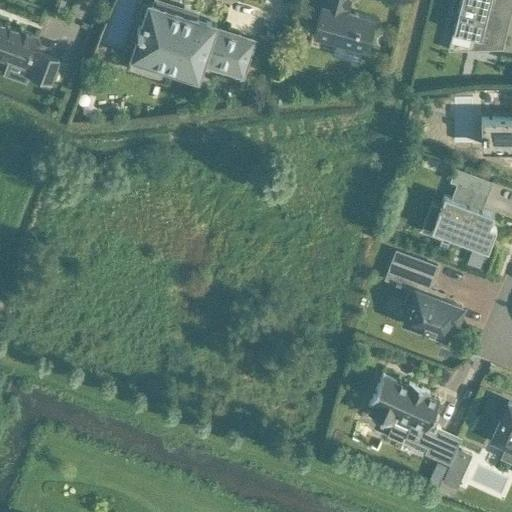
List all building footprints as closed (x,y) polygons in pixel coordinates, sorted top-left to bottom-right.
[(321,3),(313,33),(331,38),(331,37),(336,39),(332,55),(359,62),(364,46),(367,47),(375,18),(347,10),(349,0),(322,0),(322,3),(321,3)] [(511,7),(511,0),(460,0),(453,30),(479,37),(476,48),(502,48),(511,7)] [(214,23),(196,17),(174,10),(171,5),(165,3),(160,5),(153,3),(145,27),(143,26),(141,32),(143,32),(136,56),(197,76),(202,60),(242,73),(253,39),(213,26),(214,23)] [(37,35),(20,28),(19,29),(0,21),(0,54),(25,64),(26,64),(31,66),(28,74),(51,83),(60,59),(37,50),(37,51),(31,49),(37,35)] [(511,116),(481,117),(481,125),(484,125),(484,132),(482,132),(482,137),(484,138),(484,145),(494,145),(494,148),(511,148),(511,116)] [(476,206),(482,192),(487,194),(493,180),(455,166),(449,180),(456,183),(451,196),(444,194),(442,200),(440,199),(437,206),(439,207),(431,228),(487,250),(496,227),(489,224),(494,213),(476,206)] [(456,321),(461,305),(433,295),(435,290),(428,287),(431,280),(432,280),(438,265),(403,252),(397,267),(421,276),(416,289),(409,286),(403,301),(410,304),(404,320),(421,326),(421,327),(424,328),(423,331),(440,338),(441,334),(445,335),(451,319),(456,321)] [(427,393),(428,389),(411,381),(409,385),(382,373),(369,402),(373,404),(369,412),(391,422),(395,414),(412,421),(405,436),(427,446),(424,452),(449,463),(461,436),(437,425),(434,430),(427,427),(440,399),(427,393)] [(511,402),(508,401),(507,403),(504,402),(497,417),(500,419),(492,436),(511,444),(511,402)] [(449,463),(442,480),(457,487),(465,471),(449,463)]
